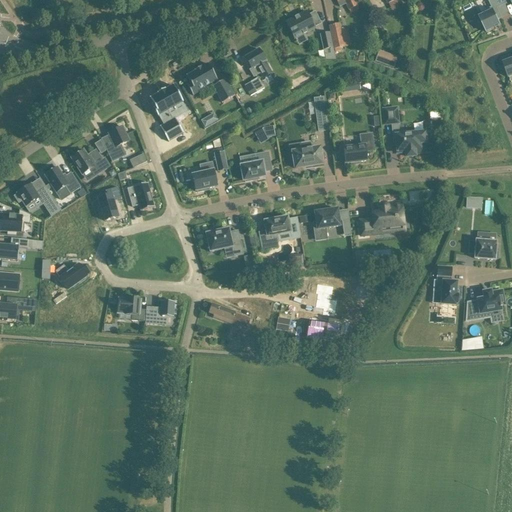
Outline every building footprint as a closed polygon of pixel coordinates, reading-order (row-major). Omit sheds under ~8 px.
[(336,0),(340,7),(346,5),(350,13),(358,10),(356,7),(358,6),(354,0),(336,0)] [(480,18),(486,32),(501,26),(498,19),(501,18),(497,8),(506,4),(504,0),(488,0),(492,8),(485,12),(486,15),(480,18)] [(306,12),(286,23),(295,39),(315,29),(314,27),(321,24),(315,12),(308,16),(306,12)] [(340,24),(329,26),(334,50),(335,50),(335,52),(341,51),(340,48),(351,46),(347,29),(341,30),(340,24)] [(320,35),(323,50),(333,48),(329,33),(320,35)] [(245,58),(257,79),(262,76),(263,78),(272,73),(265,62),(265,61),(259,50),(245,58)] [(398,57),(379,51),(375,62),(394,69),(398,57)] [(505,71),(507,77),(508,76),(509,78),(511,77),(511,59),(503,63),(506,71),(505,71)] [(217,81),(217,80),(208,64),(186,76),(190,83),(187,85),(193,97),(205,90),(204,88),(211,84),(213,87),(218,84),(217,81)] [(258,78),(244,86),(250,96),(265,89),(258,78)] [(213,87),(221,104),(234,96),(225,80),(218,84),(213,87)] [(299,88),(295,82),(290,85),(294,91),(299,88)] [(358,82),(341,85),(342,93),(360,90),(358,82)] [(173,86),(149,100),(154,108),(153,109),(158,119),(161,117),(165,125),(160,128),(169,144),(184,135),(175,119),(173,120),(169,112),(183,104),(173,86)] [(34,97),(37,105),(44,102),(42,95),(34,97)] [(424,143),(426,143),(425,133),(405,135),(405,133),(398,134),(397,124),(398,124),(397,108),(383,110),(384,125),(392,124),(394,145),(396,145),(397,156),(406,155),(406,157),(415,156),(415,154),(425,153),(424,143)] [(325,114),(316,115),(319,132),(328,131),(325,114)] [(207,118),(201,121),(205,129),(211,125),(207,118)] [(187,125),(193,136),(204,130),(198,119),(187,125)] [(114,145),(105,148),(112,162),(125,156),(120,146),(129,142),(122,127),(108,134),(114,145)] [(274,127),(263,129),(266,139),(276,137),(274,127)] [(361,146),(343,148),(345,166),(353,165),(352,163),(367,162),(366,152),(374,151),(373,145),(371,135),(360,136),(361,146)] [(293,160),(295,169),(313,166),(313,168),(323,167),(320,148),(310,150),(310,145),(301,147),(301,144),(289,146),(292,160),(293,160)] [(90,156),(88,157),(83,150),(71,158),(82,175),(90,170),(94,177),(109,167),(104,159),(102,161),(96,151),(89,155),(90,156)] [(215,155),(219,171),(227,170),(223,153),(215,155)] [(255,155),(257,163),(240,166),(243,181),(245,181),(245,183),(253,181),(252,180),(265,177),(264,172),(271,171),(268,153),(255,155)] [(142,164),(147,162),(144,154),(139,156),(142,164)] [(57,168),(45,175),(50,184),(53,187),(57,193),(65,187),(70,195),(80,188),(71,173),(66,176),(65,174),(62,176),(57,168)] [(217,187),(214,171),(192,176),(195,192),(197,191),(197,193),(204,192),(203,190),(217,187)] [(124,173),(118,175),(120,181),(126,179),(124,173)] [(18,194),(14,197),(18,204),(22,201),(30,214),(31,213),(27,206),(39,199),(51,217),(61,211),(47,191),(45,187),(36,193),(31,185),(17,193),(18,194)] [(137,187),(126,190),(131,208),(138,206),(140,211),(139,211),(140,212),(154,208),(154,207),(153,207),(149,191),(139,194),(137,187)] [(121,199),(118,188),(105,191),(107,197),(98,199),(104,221),(118,217),(113,201),(121,199)] [(467,199),(467,208),(480,209),(481,200),(467,199)] [(404,231),(401,206),(387,207),(386,206),(385,205),(384,205),(383,205),(382,206),(381,206),(380,207),(380,208),(381,213),(372,214),(373,220),(359,222),(361,236),(374,234),(374,229),(392,226),(393,233),(404,231)] [(0,217),(0,220),(0,232),(7,233),(7,237),(16,237),(17,234),(23,235),(24,225),(30,225),(30,219),(31,216),(19,210),(19,212),(18,218),(0,217)] [(340,227),(337,210),(314,213),(316,222),(312,223),(314,234),(326,232),(326,229),(340,227)] [(87,226),(91,220),(79,214),(74,224),(71,223),(64,238),(85,248),(92,233),(85,229),(86,226),(87,226)] [(299,230),(311,230),(310,215),(299,216),(299,230)] [(276,218),(277,220),(264,222),(266,232),(259,233),(262,252),(278,249),(277,242),(279,242),(278,236),(289,234),(286,216),(276,218)] [(349,220),(342,221),(344,237),(351,236),(349,220)] [(238,231),(229,233),(228,229),(215,232),(214,230),(207,232),(207,234),(206,234),(206,236),(204,236),(206,244),(208,243),(210,253),(232,248),(234,257),(243,255),(238,231)] [(11,247),(0,245),(0,260),(18,262),(19,248),(27,249),(28,241),(11,239),(11,247)] [(469,242),(468,255),(475,255),(475,259),(495,261),(495,259),(497,259),(498,253),(495,253),(496,243),(476,241),(476,242),(469,242)] [(366,250),(355,251),(356,262),(367,261),(366,250)] [(255,269),(252,255),(243,257),(246,271),(255,269)] [(71,268),(58,277),(68,290),(86,276),(80,267),(74,272),(71,268)] [(451,268),(437,267),(436,281),(434,281),(433,292),(442,292),(441,305),(455,306),(455,304),(457,304),(457,295),(455,295),(456,283),(449,282),(449,277),(451,277),(451,268)] [(0,274),(0,290),(18,292),(19,276),(0,274)] [(341,283),(353,283),(353,278),(353,275),(340,276),(340,279),(341,283)] [(317,295),(315,309),(323,310),(322,316),(334,318),(336,302),(331,301),(333,288),(317,286),(315,295),(317,295)] [(82,288),(81,287),(62,301),(67,309),(68,309),(67,308),(77,301),(77,302),(84,311),(100,300),(96,294),(92,288),(85,293),(84,293),(81,289),(82,288)] [(468,303),(466,322),(491,318),(490,313),(501,311),(500,308),(502,307),(502,306),(504,306),(502,291),(491,293),(491,291),(483,292),(484,299),(477,300),(477,302),(468,303)] [(131,321),(145,322),(146,310),(140,310),(141,300),(140,300),(140,298),(133,298),(133,300),(126,299),(119,299),(118,314),(124,314),(124,315),(132,315),(131,321)] [(0,304),(0,320),(15,321),(17,306),(23,307),(24,300),(11,299),(11,306),(6,305),(0,304)] [(23,307),(23,309),(36,310),(36,301),(24,300),(23,307)] [(146,307),(145,325),(146,325),(146,323),(167,325),(167,317),(174,317),(175,303),(161,302),(160,308),(147,307),(146,307)] [(214,315),(213,318),(246,330),(250,319),(212,305),(209,313),(214,315)] [(307,329),(306,338),(321,341),(324,341),(324,342),(336,344),(338,334),(337,334),(339,320),(328,319),(327,325),(311,322),(310,325),(311,325),(310,330),(307,329)] [(276,321),(275,339),(287,339),(288,321),(276,321)] [(288,331),(287,348),(297,349),(298,332),(288,331)] [(466,340),(466,351),(475,350),(474,339),(466,340)]
